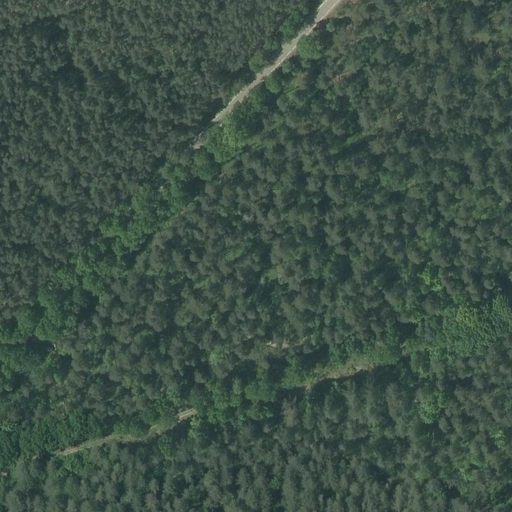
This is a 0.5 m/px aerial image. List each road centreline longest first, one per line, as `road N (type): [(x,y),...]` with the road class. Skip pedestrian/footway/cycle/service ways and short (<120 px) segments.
road 1 (track): [(511,308),(0,474)]
road 2 (track): [(511,283),(297,347),(138,315),(37,281)]
road 3 (tertiary): [(0,353),(333,0)]
road 4 (unknown): [(37,281),(299,0)]
road 5 (track): [(31,320),(94,370),(148,389),(155,425)]
road 6 (track): [(444,511),(408,342)]
